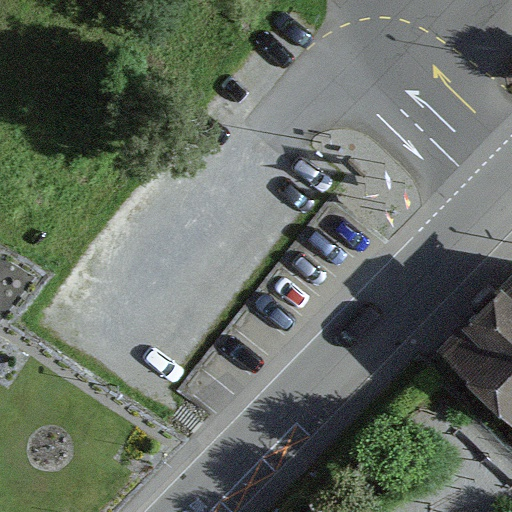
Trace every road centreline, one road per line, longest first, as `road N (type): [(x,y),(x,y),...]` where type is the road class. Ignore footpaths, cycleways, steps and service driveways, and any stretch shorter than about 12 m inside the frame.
road 1 (residential): [(511,187),(195,511)]
road 2 (unknown): [(456,244),(162,21)]
